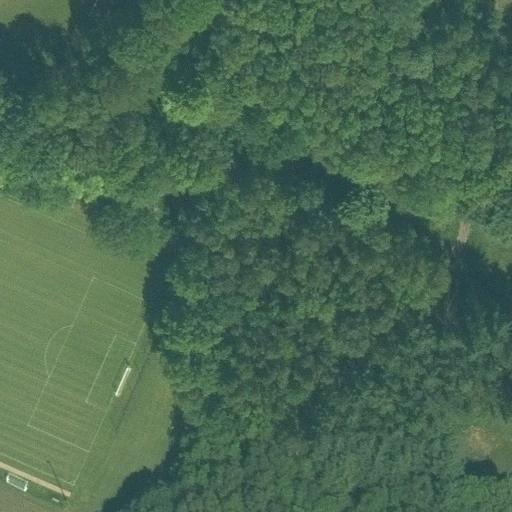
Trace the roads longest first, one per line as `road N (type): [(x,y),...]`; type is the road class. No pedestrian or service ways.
road 1 (track): [(108,220),(161,250),(201,311),(208,399),(181,511)]
road 2 (track): [(248,0),(190,115),(135,161),(108,220)]
road 3 (track): [(0,166),(108,220)]
